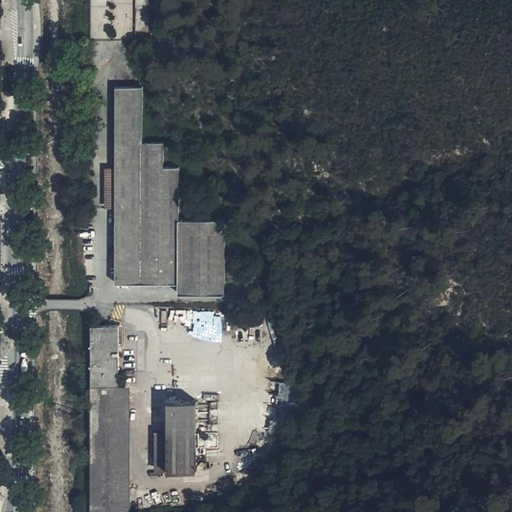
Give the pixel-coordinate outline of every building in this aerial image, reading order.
[(141,87),(140,87),(116,87),(116,167),(116,207),(115,283),(178,284),(178,294),(224,295),(224,220),(178,220),(178,168),(164,167),(164,142),(142,142),(141,87)] [(105,207),(116,207),(116,167),(105,167),(105,207)] [(278,315),(277,308),(260,310),(262,317),(278,315)] [(292,352),(284,314),(268,318),(276,356),(292,352)] [(109,325),(91,325),(91,500),(105,500),(105,505),(105,511),(119,511),(119,386),(119,325),(109,325)] [(299,434),(303,384),(270,382),(266,431),(299,434)] [(119,386),(119,511),(130,511),(130,385),(119,386)] [(168,400),(168,431),(168,471),(196,471),(196,400),(168,400)] [(168,471),(168,431),(155,431),(155,471),(168,471)]
